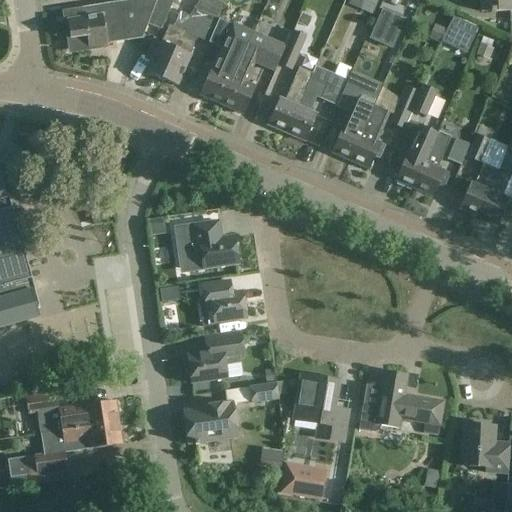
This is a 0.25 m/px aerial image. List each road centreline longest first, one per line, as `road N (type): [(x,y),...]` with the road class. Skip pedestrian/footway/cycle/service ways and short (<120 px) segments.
road 1 (residential): [(179,511),(134,229),(164,136)]
road 2 (tertiary): [(440,253),(164,136)]
road 3 (residential): [(268,225),(286,339),(374,355),(401,349)]
road 4 (tertiary): [(164,136),(101,108),(30,90)]
road 5 (residential): [(401,349),(450,356),(511,394)]
